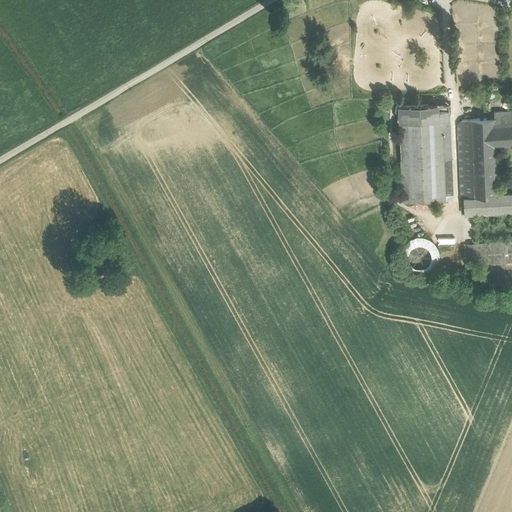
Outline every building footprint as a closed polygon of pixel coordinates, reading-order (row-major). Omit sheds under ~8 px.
[(399,106),(400,121),(450,119),(450,104),(399,106)] [(495,123),(511,121),(511,110),(494,112),(495,118),(495,123)] [(495,123),(495,118),(462,120),(466,198),(498,196),(498,193),(496,147),(495,123)] [(450,119),(400,121),(403,200),(431,200),(443,199),(446,199),(446,195),(444,159),(450,159),(452,159),(450,119)] [(511,121),(495,123),(496,147),(511,145),(511,121)] [(511,192),(498,193),(498,196),(466,198),(464,198),(465,213),(465,215),(511,211),(511,192)] [(511,241),(468,244),(470,264),(511,261),(511,241)]
